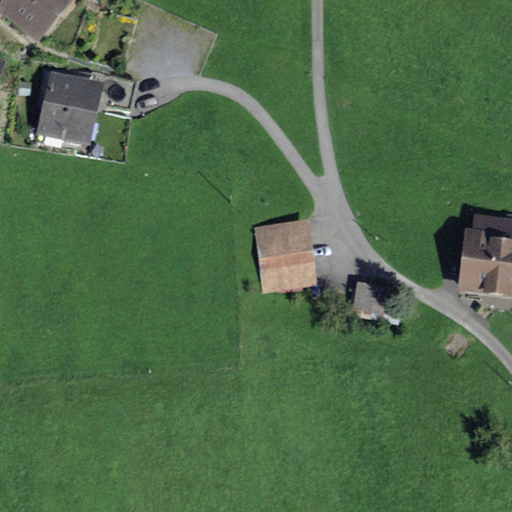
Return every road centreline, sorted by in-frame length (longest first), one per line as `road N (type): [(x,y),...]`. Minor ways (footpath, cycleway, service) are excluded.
road 1 (residential): [(332,203),(387,273),(471,325),(511,365)]
road 2 (residential): [(332,203),(239,91),(154,82)]
road 3 (residential): [(319,0),(332,203)]
